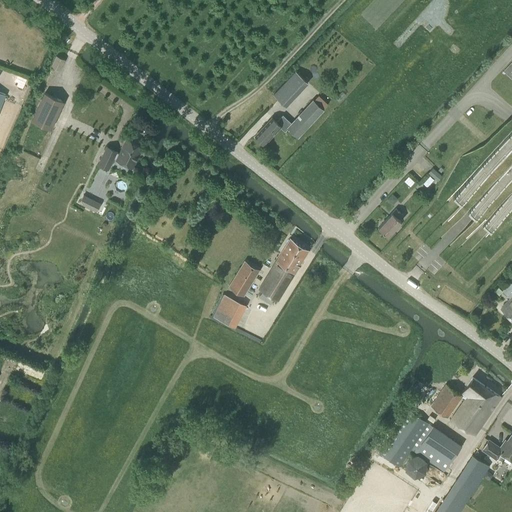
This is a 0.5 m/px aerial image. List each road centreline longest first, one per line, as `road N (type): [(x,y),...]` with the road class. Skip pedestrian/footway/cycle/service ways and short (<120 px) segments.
road 1 (unclassified): [(511,366),(40,0)]
road 2 (unknown): [(199,347),(277,381),(360,249)]
